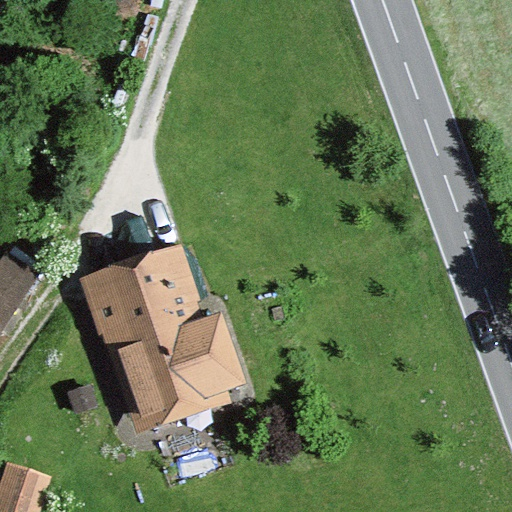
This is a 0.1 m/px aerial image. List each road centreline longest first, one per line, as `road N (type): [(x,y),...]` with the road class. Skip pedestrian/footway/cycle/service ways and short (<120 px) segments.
road 1 (track): [(0,359),(115,164),(182,0)]
road 2 (secondary): [(382,0),(511,362)]
